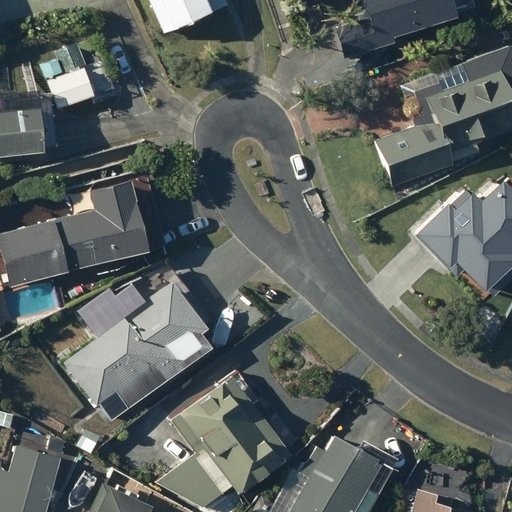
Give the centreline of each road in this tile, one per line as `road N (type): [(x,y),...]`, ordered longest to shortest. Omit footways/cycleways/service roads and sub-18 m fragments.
road 1 (residential): [(511,418),(460,398),(405,361),(304,256)]
road 2 (residential): [(304,256),(249,223),(223,181),(220,138),(253,121)]
road 3 (residential): [(253,121),(272,130),(286,155),(302,210),(304,256)]
